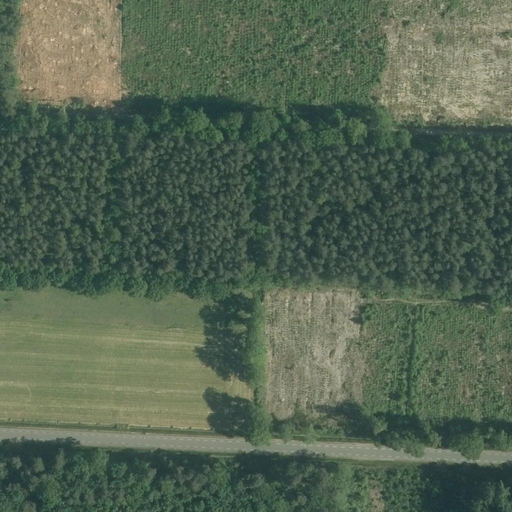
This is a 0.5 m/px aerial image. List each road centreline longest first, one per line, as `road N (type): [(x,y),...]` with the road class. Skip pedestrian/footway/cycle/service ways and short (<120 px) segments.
road 1 (tertiary): [(511,458),(0,434)]
road 2 (track): [(0,112),(511,134)]
road 3 (track): [(511,306),(371,298)]
